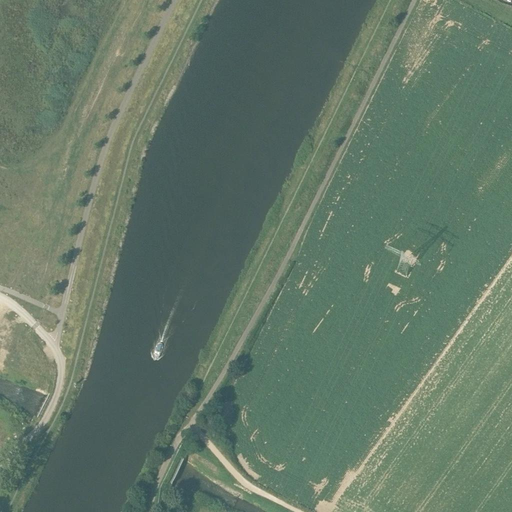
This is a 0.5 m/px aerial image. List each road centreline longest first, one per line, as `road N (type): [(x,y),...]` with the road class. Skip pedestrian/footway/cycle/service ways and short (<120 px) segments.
road 1 (track): [(189,424),(282,268),(417,0)]
road 2 (unclassified): [(0,479),(56,394),(52,346)]
